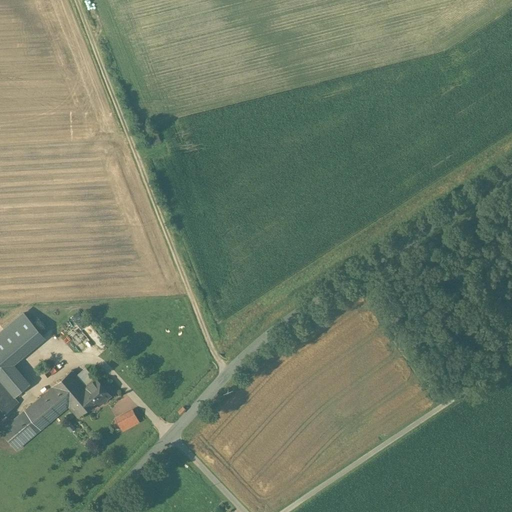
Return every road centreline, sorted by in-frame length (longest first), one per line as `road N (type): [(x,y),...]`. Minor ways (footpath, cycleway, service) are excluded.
road 1 (unclassified): [(100,511),(280,325),(511,173)]
road 2 (track): [(228,375),(75,0)]
